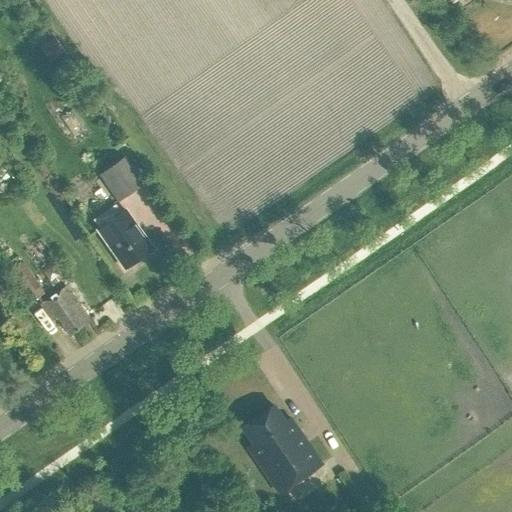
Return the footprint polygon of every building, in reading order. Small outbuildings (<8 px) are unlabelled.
[(42,46),(52,61),(65,52),(55,37),(42,46)] [(124,183),(131,193),(144,184),(126,158),(112,167),(123,183),(124,183)] [(138,228),(125,210),(97,229),(124,269),(152,249),(142,234),(137,238),(133,232),(138,228)] [(25,262),(9,272),(29,303),(45,293),(25,262)] [(65,286),(40,304),(52,321),(57,317),(70,336),(84,325),(81,320),(87,316),(65,286)] [(247,448),(278,493),(321,464),(290,418),(284,422),(273,406),(241,427),(253,444),(247,448)]
